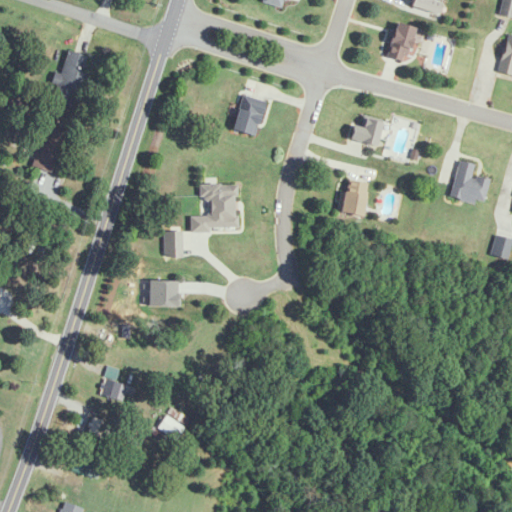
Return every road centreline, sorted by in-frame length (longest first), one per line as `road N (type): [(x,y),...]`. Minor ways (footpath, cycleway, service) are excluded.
road 1 (secondary): [(0,511),(178,0)]
road 2 (residential): [(323,71),(285,210),(298,290)]
road 3 (residential): [(511,123),(323,71)]
road 4 (residential): [(172,19),(201,44),(289,71),(323,71)]
road 5 (residential): [(323,71),(293,48),(207,21),(172,19)]
road 6 (residential): [(165,43),(31,0)]
